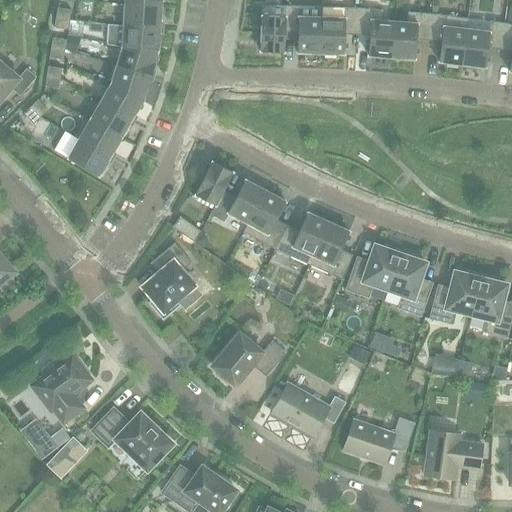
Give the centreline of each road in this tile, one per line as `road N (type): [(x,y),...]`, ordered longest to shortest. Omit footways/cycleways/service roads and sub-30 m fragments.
road 1 (residential): [(383,511),(216,426),(86,285)]
road 2 (residential): [(511,257),(348,208),(189,126)]
road 3 (residential): [(204,78),(428,84),(511,97)]
road 4 (residential): [(86,285),(163,193),(189,126)]
road 5 (residential): [(86,285),(0,186)]
